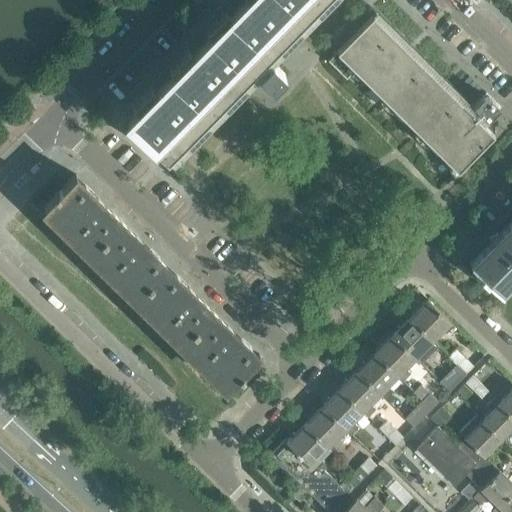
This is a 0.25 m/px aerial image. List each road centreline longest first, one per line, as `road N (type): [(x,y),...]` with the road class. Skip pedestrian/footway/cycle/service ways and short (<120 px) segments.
road 1 (residential): [(312,372),(56,125)]
road 2 (residential): [(0,254),(219,466)]
road 3 (residential): [(56,125),(180,0)]
road 4 (residential): [(312,372),(416,263)]
road 5 (secondary): [(105,511),(0,413)]
road 6 (residential): [(416,263),(511,159)]
road 7 (residential): [(219,466),(312,372)]
road 8 (residential): [(416,263),(511,352)]
